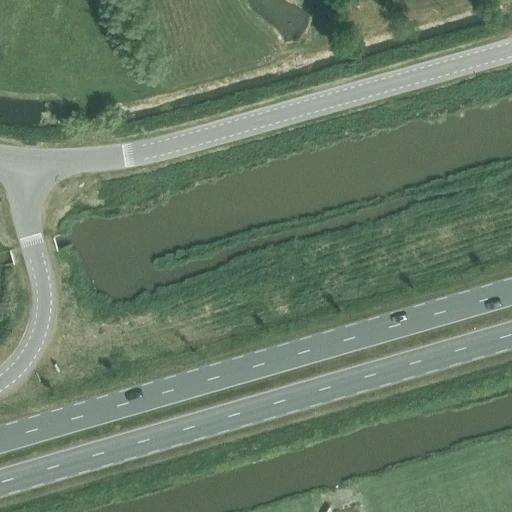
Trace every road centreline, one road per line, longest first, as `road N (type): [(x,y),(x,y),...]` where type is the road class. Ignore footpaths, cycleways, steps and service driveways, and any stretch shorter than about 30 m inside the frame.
road 1 (primary): [(0,483),(511,335)]
road 2 (primary): [(511,291),(0,439)]
road 3 (unclassified): [(18,163),(104,160),(511,49)]
road 4 (unclassified): [(18,163),(45,296),(32,351),(0,384)]
